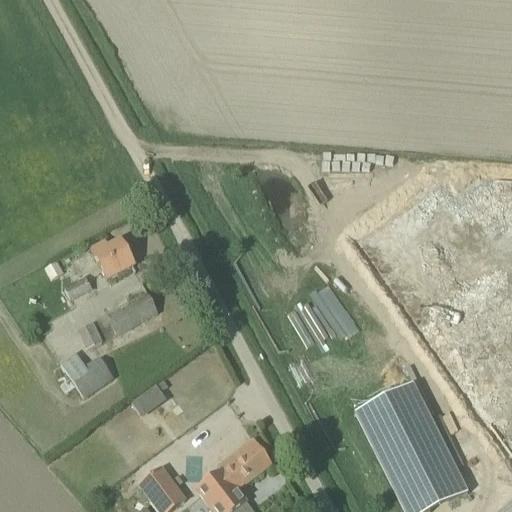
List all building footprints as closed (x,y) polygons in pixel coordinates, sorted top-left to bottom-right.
[(511,182),(484,181),(455,202),(442,184),(377,230),(370,220),(358,229),(365,239),(359,243),(511,456),(511,467),(508,470),(511,476),(511,475),(511,182)] [(91,253),(106,283),(133,269),(120,244),(108,251),(105,245),(91,253)] [(55,266),(43,272),(49,283),(61,277),(55,266)] [(70,302),(91,291),(84,278),(63,289),(70,302)] [(95,324),(105,345),(158,317),(146,296),(95,324)] [(93,326),(76,334),(85,353),(102,345),(93,326)] [(62,373),(69,382),(75,390),(83,402),(113,382),(114,382),(102,364),(99,360),(84,370),(75,357),(59,368),(62,373)] [(69,382),(60,389),(65,397),(67,395),(75,390),(69,382)] [(163,384),(155,389),(160,395),(167,390),(163,384)] [(436,511),(467,497),(412,388),(355,417),(402,511),(436,511)] [(160,395),(155,389),(131,407),(139,418),(163,400),(160,395)] [(253,443),(218,469),(221,473),(195,492),(210,511),(238,511),(246,506),(237,493),(271,467),(253,443)] [(160,472),(138,489),(155,511),(174,511),(185,504),(160,472)] [(243,489),(237,493),(241,500),(247,495),(243,489)]
